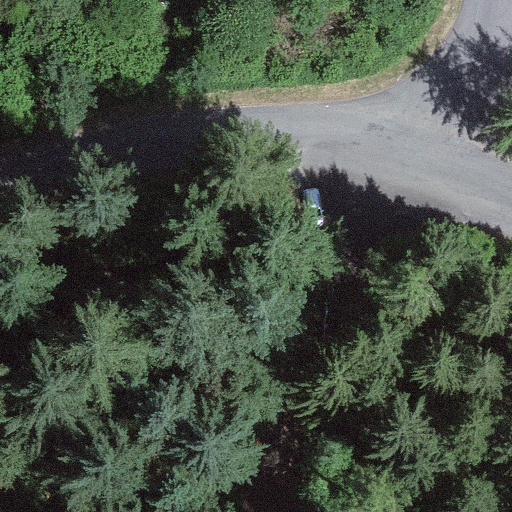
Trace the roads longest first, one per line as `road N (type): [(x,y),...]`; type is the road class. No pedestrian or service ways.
road 1 (unclassified): [(0,186),(38,165),(159,137),(274,131),(380,149)]
road 2 (unclassified): [(271,511),(350,189),(380,149)]
road 3 (unclassified): [(380,149),(441,102),(491,36),(502,0)]
road 4 (unclassified): [(380,149),(511,205)]
